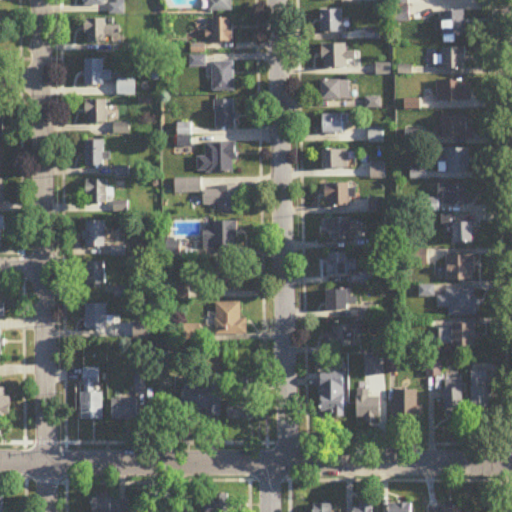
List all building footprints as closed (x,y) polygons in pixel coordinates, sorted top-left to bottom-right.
[(122,14),(122,0),(84,0),(84,6),(110,6),(110,14),(122,14)] [(231,0),(206,0),(207,11),(232,11),(231,0)] [(321,34),(342,34),(342,10),(321,10),(321,34)] [(441,44),(457,44),(457,37),(465,37),(465,12),(441,12),(441,44)] [(85,19),(85,40),(119,40),(119,27),(106,27),(106,19),(85,19)] [(212,19),(212,43),(234,43),(234,19),(212,19)] [(353,68),(353,44),(322,44),(322,68),(353,68)] [(467,69),(467,49),(440,49),(440,69),(467,69)] [(85,84),(111,84),(111,71),(103,71),(103,59),(85,59),(85,84)] [(234,92),(234,62),(213,62),(213,92),(234,92)] [(350,100),(350,80),(323,81),(323,101),(350,100)] [(471,81),(438,81),(438,102),(471,102),(471,81)] [(108,123),(108,100),(86,100),(87,123),(108,123)] [(236,100),(215,100),(215,129),(236,129),(236,100)] [(353,115),(325,115),(325,134),(353,134),(353,115)] [(442,117),(442,138),(472,138),(472,117),(442,117)] [(86,165),(104,165),(104,140),(86,140),(86,165)] [(198,157),(198,173),(237,173),(237,143),(205,143),(205,157),(198,157)] [(446,149),(446,173),(470,173),(470,149),(446,149)] [(324,150),(324,169),(347,169),(347,150),(324,150)] [(201,192),(201,179),(175,179),(175,192),(201,192)] [(108,180),(86,180),(86,204),(108,204),(108,180)] [(326,184),(326,206),(350,206),(350,184),(326,184)] [(471,205),(471,186),(438,186),(438,205),(471,205)] [(205,187),(205,205),(218,205),(218,212),(239,212),(239,187),(205,187)] [(474,243),(474,221),(461,221),(461,216),(441,216),(441,243),(474,243)] [(355,219),(329,219),(329,241),(355,241),(355,219)] [(86,221),(86,248),(105,248),(105,221),(86,221)] [(204,231),(204,248),(238,248),(238,221),(213,221),(213,231),(204,231)] [(357,260),(348,260),(348,253),(328,253),(328,276),(357,275),(357,260)] [(448,282),(476,282),(476,256),(448,256),(448,282)] [(106,262),(86,262),(86,285),(106,285),(106,262)] [(240,262),(215,262),(215,290),(240,290),(240,262)] [(128,286),(114,286),(114,298),(128,298),(128,286)] [(328,290),(328,310),(353,310),(353,290),(328,290)] [(438,297),(438,309),(449,309),(449,316),(477,316),(477,290),(446,290),(446,297),(438,297)] [(241,320),(241,302),(216,302),(216,336),(247,336),(247,320),(241,320)] [(108,304),(86,304),(86,330),(108,330),(108,304)] [(330,348),(357,348),(357,337),(364,337),(364,323),(330,323),(330,348)] [(479,348),(479,325),(441,325),(441,348),(479,348)] [(170,364),(170,344),(146,344),(146,364),(170,364)] [(82,368),(82,421),(102,421),(102,368),(82,368)] [(473,378),(473,419),(490,419),(490,378),(473,378)] [(254,420),(255,380),(230,379),(229,420),(254,420)] [(345,379),(322,379),(322,418),(345,418),(345,379)] [(446,416),(464,416),(464,380),(446,380),(446,416)] [(221,385),(182,385),(182,415),(221,415),(221,385)] [(0,389),(0,416),(10,417),(10,390),(0,389)] [(371,391),(358,391),(358,419),(382,419),(382,398),(371,398),(371,391)] [(394,392),(394,418),(417,418),(417,392),(394,392)] [(138,421),(138,399),(113,399),(113,421),(138,421)] [(203,511),(228,511),(229,495),(204,495),(203,511)] [(92,511),(126,511),(127,499),(92,499),(92,511)]
